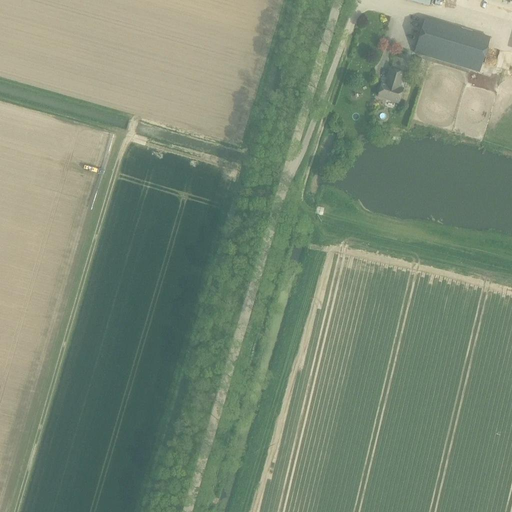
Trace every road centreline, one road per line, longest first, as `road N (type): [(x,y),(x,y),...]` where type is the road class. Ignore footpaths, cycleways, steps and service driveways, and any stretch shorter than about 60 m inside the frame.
road 1 (track): [(15,511),(133,117),(243,148),(287,0)]
road 2 (unclassified): [(186,511),(338,0)]
road 3 (track): [(233,511),(317,226)]
road 4 (track): [(511,259),(301,208)]
road 5 (track): [(350,23),(299,196),(317,226)]
road 6 (track): [(317,226),(361,247),(511,283)]
road 7 (track): [(0,99),(145,141)]
